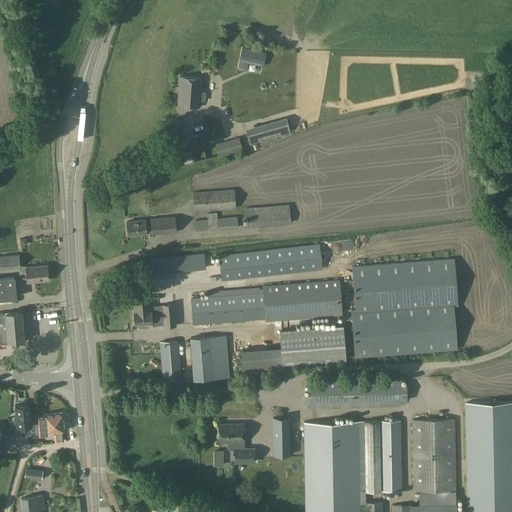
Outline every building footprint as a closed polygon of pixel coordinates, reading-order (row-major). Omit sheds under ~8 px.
[(265,53),(242,49),(237,69),(246,71),(247,62),(263,66),(265,53)] [(199,107),(201,79),(180,78),(178,105),(199,107)] [(286,118),(246,130),(249,143),(289,132),(286,118)] [(229,154),(225,141),(215,144),(218,157),(229,154)] [(194,212),(201,212),(236,209),(234,189),(193,192),(194,212)] [(289,204),(246,208),(248,227),(291,223),(289,204)] [(151,228),(145,228),(144,222),(126,223),(127,236),(145,235),(145,233),(152,232),(152,235),(176,233),(175,216),(151,218),(151,228)] [(217,218),(218,228),(218,230),(238,228),(237,217),(217,218)] [(208,230),(207,219),(195,220),(196,231),(208,230)] [(221,281),(323,268),(319,243),(218,255),(221,281)] [(18,255),(0,257),(0,268),(19,266),(18,255)] [(454,259),(352,267),(355,310),(370,309),(453,302),(453,306),(457,306),(454,259)] [(170,278),(205,277),(204,265),(170,266),(170,278)] [(25,268),(26,275),(22,275),(22,280),(26,280),(27,282),(48,281),(47,266),(25,268)] [(14,277),(0,278),(0,298),(16,297),(14,277)] [(342,315),(339,279),(264,286),(264,292),(266,319),(267,321),(342,315)] [(264,292),(191,298),(193,325),(266,319),(264,292)] [(134,312),(133,312),(134,325),(136,325),(137,329),(152,328),(152,324),(152,319),(163,319),(164,325),(163,325),(163,327),(176,326),(174,304),(162,304),(162,305),(150,306),(150,301),(133,302),(134,312)] [(355,310),(351,310),(355,358),(456,350),(453,306),(453,302),(370,309),(355,310)] [(21,311),(5,313),(7,341),(24,340),(21,311)] [(346,358),(343,326),(280,331),(282,347),(283,363),(346,358)] [(227,335),(189,338),(192,380),(230,377),(227,335)] [(178,340),(159,342),(162,382),(182,381),(178,340)] [(243,359),(244,378),(281,376),(280,357),(243,359)] [(406,382),(399,382),(399,377),(308,380),(309,409),(401,406),(400,401),(407,401),(406,382)] [(511,511),(511,402),(464,403),(466,511),(511,511)] [(16,419),(13,419),(14,428),(30,426),(30,427),(31,435),(31,437),(35,436),(38,436),(38,433),(37,421),(36,421),(31,422),(30,413),(29,404),(28,404),(15,405),(16,419)] [(36,415),(36,421),(37,421),(38,433),(46,433),(51,432),(61,431),(64,431),(63,431),(62,413),(44,414),(44,415),(43,415),(36,415)] [(289,417),(273,418),(273,455),(289,455),(289,417)] [(400,420),(363,421),(365,491),(366,491),(402,491),(400,420)] [(413,421),(414,491),(456,490),(455,420),(413,421)] [(359,511),(358,421),(304,422),(305,511),(359,511)] [(243,423),(218,423),(218,442),(227,442),(227,447),(230,450),(233,450),(234,463),(255,463),(255,447),(244,448),(243,423)] [(61,431),(51,432),(52,435),(52,443),(62,442),(61,434),(61,431)] [(42,471),(26,469),(25,477),(41,479),(42,471)] [(261,471),(249,470),(248,487),(259,488),(261,471)] [(235,496),(227,489),(223,493),(230,501),(235,496)] [(44,509),(43,496),(21,498),(22,511),(35,511),(35,510),(44,509)] [(158,500),(157,509),(164,511),(165,511),(168,504),(158,500)] [(381,511),(382,502),(366,502),(364,502),(364,511),(381,511)]
